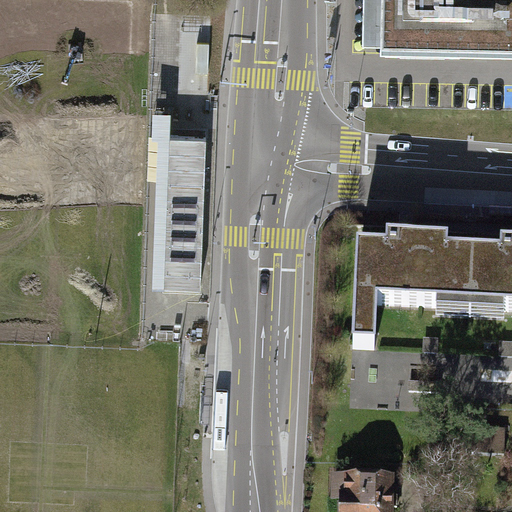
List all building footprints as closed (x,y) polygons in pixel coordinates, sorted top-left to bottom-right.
[(511,52),(511,0),(362,0),(362,40),(380,40),(380,51),(511,52)] [(208,17),(180,16),(177,90),(206,90),(208,17)] [(169,110),(155,110),(154,129),(159,129),(154,286),(201,288),(206,137),(168,136),(169,110)] [(378,313),(470,319),(471,262),(446,260),(446,249),(386,246),(385,256),(360,255),(355,355),(375,356),(378,313)] [(499,263),(471,262),(470,319),(511,320),(511,252),(499,252),(499,263)] [(398,511),(399,477),(334,477),(333,511),(398,511)]
